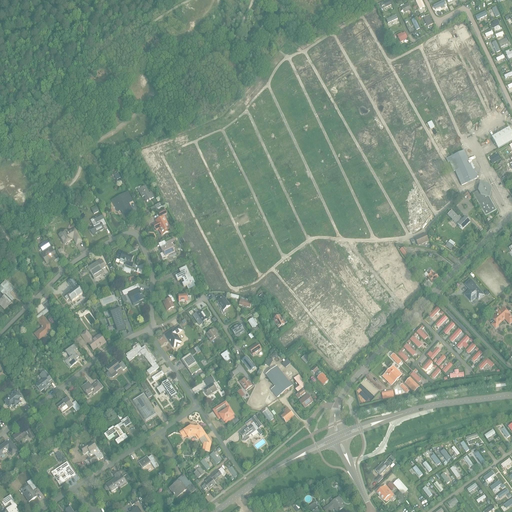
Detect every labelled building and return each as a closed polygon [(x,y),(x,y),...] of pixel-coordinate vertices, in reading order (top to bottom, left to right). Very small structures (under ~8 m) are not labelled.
[(425,7),(421,0),(417,0),(416,1),(419,9),(425,7)] [(408,3),(401,7),(404,13),(411,10),(408,3)] [(392,25),(399,21),(397,17),(394,18),(393,16),(389,18),(392,25)] [(375,19),(369,23),(372,31),(379,25),(375,19)] [(419,27),(416,21),(414,19),(413,20),(414,22),(410,24),(412,29),(415,27),(416,29),(419,27)] [(492,29),(499,25),(497,20),(492,23),(493,23),(489,25),(491,29),(492,29)] [(456,25),(453,34),(459,36),(464,28),(456,25)] [(401,43),(408,39),(404,32),(402,34),(401,33),(397,35),(401,43)] [(380,35),(378,44),(384,45),(386,36),(380,35)] [(506,38),(499,42),(501,47),(508,44),(506,38)] [(465,42),(462,51),(469,53),(471,44),(465,42)] [(450,50),(448,60),(455,63),(457,53),(450,50)] [(307,52),(303,57),(309,63),(314,58),(307,52)] [(408,52),(406,62),(413,64),(416,56),(408,52)] [(468,58),(465,68),(472,70),(475,62),(468,58)] [(284,59),(278,64),(284,69),(290,64),(284,59)] [(362,60),(356,66),(362,71),(369,65),(362,60)] [(400,62),(391,60),(392,71),(399,71),(400,62)] [(348,61),(339,66),(343,73),(352,67),(348,61)] [(481,68),(476,76),(480,80),(487,74),(481,68)] [(327,70),(319,77),(324,82),(332,77),(327,70)] [(280,73),(277,81),(282,86),(287,77),(280,73)] [(379,75),(370,79),(375,86),(383,81),(379,75)] [(270,77),(263,79),(265,87),(273,87),(270,77)] [(433,78),(423,78),(423,86),(432,87),(433,78)] [(454,78),(448,81),(451,87),(458,84),(454,78)] [(489,83),(480,90),(485,94),(491,89),(489,83)] [(318,85),(312,93),(318,97),(324,90),(318,85)] [(410,85),(403,90),(406,96),(414,91),(410,85)] [(300,88),(295,96),(301,100),(307,92),(300,88)] [(419,91),(412,96),(416,100),(422,96),(419,91)] [(266,95),(257,95),(259,104),(266,105),(266,95)] [(336,95),(330,103),(337,107),(341,99),(336,95)] [(450,96),(448,103),(458,104),(460,96),(450,96)] [(430,98),(422,105),(428,110),(435,103),(430,98)] [(396,99),(391,102),(393,109),(400,105),(396,99)] [(250,102),(240,102),(243,113),(251,111),(250,102)] [(314,104),(310,112),(316,114),(320,107),(314,104)] [(295,107),(292,116),(299,119),(302,111),(295,107)] [(372,110),(363,113),(366,121),(375,117),(372,110)] [(280,113),(273,119),(279,125),(286,118),(280,113)] [(238,116),(232,117),(233,126),(240,125),(238,116)] [(440,116),(434,124),(441,129),(446,122),(440,116)] [(386,117),(379,122),(381,127),(389,122),(386,117)] [(347,118),(340,122),(343,128),(350,125),(347,118)] [(225,125),(218,131),(222,137),(229,131),(225,125)] [(373,125),(367,128),(369,133),(375,130),(373,125)] [(322,128),(316,129),(318,136),(325,134),(322,128)] [(511,134),(508,128),(492,137),(498,149),(511,141),(511,134)] [(312,131),(304,132),(306,139),(313,137),(312,131)] [(203,132),(200,142),(207,144),(211,135),(203,132)] [(286,138),(277,140),(279,147),(288,145),(286,138)] [(405,139),(402,144),(408,148),(411,143),(405,139)] [(263,140),(256,141),(257,149),(265,148),(263,140)] [(170,144),(167,153),(174,156),(176,146),(170,144)] [(188,144),(185,154),(193,156),(195,146),(188,144)] [(247,144),(239,146),(242,153),(250,150),(247,144)] [(316,145),(309,147),(312,155),(319,152),(316,145)] [(420,147),(416,152),(423,156),(426,150),(420,147)] [(304,149),(297,150),(299,158),(306,157),(304,149)] [(235,150),(228,155),(231,161),(239,158),(235,150)] [(266,155),(260,158),(263,165),(269,163),(266,155)] [(489,159),(492,164),(499,160),(496,155),(489,159)] [(155,157),(153,166),(163,166),(163,158),(155,157)] [(220,159),(216,166),(225,170),(229,162),(220,159)] [(364,160),(356,165),(359,172),(367,167),(364,160)] [(397,161),(394,166),(399,169),(403,164),(397,161)] [(248,165),(242,169),(246,175),(247,175),(252,170),(248,165)] [(177,169),(168,173),(171,180),(181,176),(177,169)] [(411,170),(408,176),(416,180),(419,173),(411,170)] [(209,171),(208,179),(218,180),(219,172),(209,171)] [(318,175),(310,181),(315,187),(323,181),(318,175)] [(350,178),(346,187),(354,188),(357,180),(350,178)] [(389,178),(386,185),(394,189),(397,181),(389,178)] [(297,180),(290,186),(295,190),(302,185),(297,180)] [(485,184),(480,183),(479,187),(480,188),(479,191),(473,195),(485,217),(496,210),(494,206),(494,203),(491,203),(487,196),(488,195),(489,191),(488,187),(485,186),(485,184)] [(173,186),(168,194),(175,199),(180,190),(173,186)] [(151,193),(149,194),(145,187),(138,191),(142,198),(144,197),(147,202),(154,199),(151,193)] [(219,187),(210,190),(214,198),(222,195),(219,187)] [(404,188),(401,195),(408,199),(412,192),(404,188)] [(126,218),(133,214),(128,204),(132,202),(127,192),(112,200),(118,212),(121,210),(123,214),(124,214),(126,218)] [(384,192),(380,200),(388,204),(392,196),(384,192)] [(335,195),(333,203),(340,206),(342,197),(335,195)] [(226,198),(217,202),(221,210),(230,206),(226,198)] [(282,199),(273,204),(277,210),(286,207),(282,199)] [(178,201),(178,210),(185,212),(187,202),(178,201)] [(398,201),(394,207),(401,211),(405,205),(398,201)] [(319,208),(315,216),(322,219),(326,210),(319,208)] [(300,209),(293,213),(296,220),(304,216),(300,209)] [(376,209),(371,214),(378,218),(382,213),(376,209)] [(233,211),(225,217),(230,224),(237,218),(233,211)] [(459,216),(458,217),(452,211),(448,215),(458,225),(457,225),(462,230),(470,222),(465,218),(463,220),(459,216)] [(100,223),(100,221),(104,219),(101,214),(93,218),(94,219),(91,220),(94,227),(90,229),(93,235),(104,229),(100,223)] [(389,215),(385,220),(392,225),(396,220),(389,215)] [(189,216),(187,227),(194,228),(197,218),(189,216)] [(262,216),(255,222),(260,228),(267,222),(262,216)] [(167,225),(168,225),(164,217),(156,221),(156,222),(157,223),(153,225),(154,227),(154,228),(154,229),(155,229),(156,231),(160,228),(163,234),(168,232),(167,230),(169,229),(167,225)] [(366,220),(363,227),(370,231),(374,223),(366,220)] [(381,225),(377,233),(384,237),(389,229),(381,225)] [(253,226),(245,232),(252,239),(259,234),(253,226)] [(274,226),(270,233),(277,237),(281,229),(274,226)] [(61,234),(59,235),(65,245),(65,244),(66,244),(68,244),(68,243),(70,242),(69,241),(71,239),(73,238),(77,244),(81,241),(74,229),(67,233),(66,231),(65,232),(64,231),(63,231),(62,230),(61,231),(60,232),(60,233),(61,234)] [(205,229),(198,232),(200,239),(208,236),(205,229)] [(296,233),(287,237),(292,246),(300,241),(296,233)] [(360,233),(353,238),(360,244),(365,240),(360,233)] [(415,239),(418,246),(428,241),(425,234),(415,239)] [(173,259),(177,257),(173,249),(174,249),(172,243),(175,241),(174,239),(165,243),(167,247),(160,250),(162,254),(163,254),(165,257),(171,255),(173,259)] [(374,241),(372,248),(380,251),(382,243),(374,241)] [(449,241),(445,246),(451,250),(455,244),(449,241)] [(267,243),(260,249),(266,257),(273,251),(267,243)] [(408,254),(404,247),(400,250),(404,256),(408,254)] [(41,255),(47,264),(54,259),(53,258),(56,256),(51,248),(41,255)] [(351,249),(348,256),(356,260),(359,253),(351,249)] [(368,249),(363,256),(364,257),(370,261),(375,253),(368,249)] [(133,264),(131,263),(134,258),(123,253),(123,252),(119,251),(116,259),(120,261),(120,259),(127,262),(126,265),(132,268),(133,264)] [(320,251),(317,260),(327,262),(329,253),(320,251)] [(227,255),(223,261),(228,268),(233,262),(227,255)] [(290,255),(281,264),(288,270),(296,263),(290,255)] [(337,257),(332,264),(342,269),(346,263),(337,257)] [(88,268),(94,279),(101,275),(98,271),(106,267),(101,260),(88,268)] [(364,264),(357,271),(364,277),(371,270),(364,264)] [(192,277),(191,278),(186,267),(179,270),(181,274),(175,277),(177,282),(180,280),(184,287),(186,286),(188,290),(195,287),(194,284),(195,283),(192,277)] [(222,272),(216,273),(217,284),(225,282),(222,272)] [(432,272),(427,277),(432,283),(437,277),(432,272)] [(240,275),(237,283),(244,286),(248,278),(240,275)] [(351,275),(341,277),(343,285),(353,283),(351,275)] [(322,276),(313,279),(317,287),(325,284),(322,276)] [(77,286),(76,286),(75,285),(77,284),(73,279),(68,283),(72,288),(73,289),(69,292),(70,292),(67,295),(66,294),(63,296),(66,300),(69,298),(72,302),(82,294),(77,286)] [(476,286),(476,285),(471,279),(470,279),(464,285),(469,290),(463,295),(470,303),(476,298),(478,301),(484,295),(476,286)] [(365,280),(357,286),(362,293),(370,287),(365,280)] [(0,301),(0,305),(4,310),(10,304),(9,304),(14,299),(9,294),(14,290),(5,281),(0,285),(0,292),(5,297),(0,301)] [(132,287),(122,292),(124,295),(128,293),(132,303),(134,306),(139,304),(138,301),(143,299),(141,295),(141,294),(140,294),(139,291),(135,293),(134,290),(132,287)] [(328,287),(326,294),(335,296),(337,289),(328,287)] [(285,290),(277,295),(283,303),(290,298),(285,290)] [(187,295),(187,294),(184,294),(184,295),(178,295),(179,302),(187,301),(187,295)] [(230,306),(224,297),(217,302),(223,311),(230,306)] [(344,297),(342,304),(351,306),(353,299),(344,297)] [(167,309),(168,310),(174,307),(170,299),(163,302),(166,309),(167,309)] [(48,300),(43,304),(50,313),(55,309),(48,300)] [(390,300),(382,304),(388,314),(396,309),(390,300)] [(294,306),(287,312),(294,319),(301,313),(294,306)] [(320,307),(312,315),(321,322),(329,315),(320,307)] [(437,307),(428,316),(432,319),(440,310),(437,307)] [(511,318),(509,315),(503,308),(499,312),(497,309),(494,312),(496,315),(491,319),(494,322),(491,325),(495,329),(498,326),(497,325),(503,321),(502,320),(504,319),(509,324),(511,321),(511,318)] [(113,318),(108,320),(110,327),(115,325),(117,331),(122,330),(121,328),(124,327),(122,321),(127,319),(124,311),(121,312),(120,310),(111,313),(113,318)] [(202,323),(207,319),(201,311),(196,314),(196,313),(192,316),(199,326),(203,324),(202,323)] [(370,313),(365,319),(372,325),(377,319),(370,313)] [(280,315),(273,319),(278,328),(285,324),(287,323),(286,319),(283,321),(280,315)] [(448,317),(444,315),(437,323),(440,326),(448,317)] [(49,324),(43,316),(36,321),(42,328),(36,332),(40,338),(46,333),(47,334),(47,333),(48,333),(48,332),(49,332),(49,331),(49,330),(49,329),(50,328),(50,327),(50,326),(49,325),(49,324)] [(248,321),(253,328),(257,326),(252,318),(248,321)] [(310,322),(299,321),(301,330),(309,331),(310,322)] [(451,322),(445,330),(448,333),(454,325),(451,322)] [(243,330),(240,324),(231,330),(235,335),(243,330)] [(355,324),(348,328),(355,335),(361,332),(355,324)] [(176,335),(182,331),(179,326),(173,330),(172,330),(164,335),(168,340),(170,343),(173,348),(176,346),(177,348),(180,346),(179,344),(180,344),(178,341),(180,340),(176,335)] [(206,335),(211,342),(219,337),(214,329),(206,335)] [(427,337),(419,329),(416,332),(424,340),(427,337)] [(457,330),(451,338),(454,340),(460,333),(457,330)] [(100,335),(93,340),(86,331),(81,335),(87,343),(88,343),(93,350),(100,345),(100,346),(105,343),(100,335)] [(292,331),(282,336),(286,341),(293,337),(292,331)] [(322,336),(316,337),(319,346),(325,345),(322,336)] [(422,345),(413,336),(410,339),(419,348),(422,345)] [(465,336),(458,344),(462,347),(469,339),(465,336)] [(348,341),(341,341),(341,350),(350,349),(348,341)] [(476,346),(472,343),(465,351),(468,354),(476,346)] [(144,346),(141,349),(137,344),(132,348),(133,350),(125,355),(127,357),(126,358),(129,362),(137,355),(138,356),(140,354),(142,357),(143,356),(152,367),(146,371),(149,375),(158,368),(154,362),(156,361),(144,346)] [(249,349),(253,356),(261,350),(257,344),(249,349)] [(416,354),(406,344),(403,347),(413,357),(416,354)] [(65,362),(69,368),(77,362),(75,360),(79,357),(74,351),(77,349),(73,345),(65,351),(70,358),(65,362)] [(433,360),(439,352),(436,350),(430,357),(433,360)] [(221,356),(226,363),(231,359),(228,355),(229,354),(227,351),(221,356)] [(408,359),(400,351),(397,354),(405,362),(408,359)] [(480,351),(471,360),(474,362),(482,353),(480,351)] [(332,352),(326,357),(332,363),(337,358),(332,352)] [(309,360),(311,358),(307,354),(305,355),(301,359),(306,364),(310,360),(309,360)] [(186,366),(192,375),(200,370),(190,355),(182,360),(184,364),(185,363),(186,366)] [(439,366),(446,358),(443,355),(435,363),(439,366)] [(248,357),(243,361),(250,371),(255,367),(248,357)] [(486,358),(478,367),(481,370),(487,364),(491,368),(494,365),(486,358)] [(282,364),(285,368),(290,363),(287,360),(282,364)] [(425,371),(433,363),(429,360),(422,368),(425,371)] [(121,363),(118,365),(115,361),(105,368),(108,372),(106,374),(108,377),(110,378),(111,378),(113,378),(118,374),(116,371),(121,368),(123,370),(126,368),(121,363)] [(445,374),(452,366),(449,363),(442,371),(445,374)] [(396,381),(397,382),(399,380),(398,379),(402,375),(393,366),(382,377),(391,386),(396,381)] [(322,374),(322,375),(318,370),(315,367),(311,371),(314,374),(314,373),(319,378),(317,379),(323,386),(328,381),(325,378),(325,377),(322,374)] [(278,369),(276,371),(274,368),(265,375),(275,387),(271,390),(277,398),(292,386),(278,369)] [(453,378),(461,371),(458,368),(451,376),(453,378)] [(434,379),(440,371),(438,369),(431,376),(434,379)] [(48,374),(47,375),(45,371),(39,376),(43,380),(35,386),(40,392),(46,387),(47,388),(50,385),(48,382),(52,379),(48,374)] [(151,378),(153,381),(163,374),(161,372),(151,378)] [(421,380),(413,372),(410,375),(418,383),(421,380)] [(297,376),(293,379),(302,390),(307,386),(305,382),(302,384),(297,376)] [(240,383),(245,391),(251,386),(246,378),(240,383)] [(405,384),(413,393),(419,387),(410,378),(405,384)] [(203,390),(207,396),(217,391),(212,384),(214,383),(213,380),(208,384),(209,386),(203,390)] [(93,395),(103,388),(97,381),(90,387),(87,382),(81,387),(82,388),(82,389),(87,396),(91,393),(93,395)] [(171,398),(177,395),(167,381),(161,385),(162,385),(156,389),(160,394),(166,390),(171,398)] [(381,393),(383,399),(394,397),(393,390),(381,393)] [(12,406),(14,409),(21,404),(19,401),(21,399),(15,391),(12,393),(13,394),(4,401),(9,408),(12,406)] [(157,414),(144,394),(143,394),(144,396),(142,397),(141,398),(136,401),(139,406),(140,407),(143,412),(144,413),(147,418),(152,415),(154,414),(153,414),(155,413),(156,414),(157,414)] [(301,404),(304,408),(312,402),(307,396),(302,401),(303,402),(301,404)] [(75,402),(71,404),(67,398),(56,407),(62,414),(72,405),(77,411),(80,409),(75,402)] [(224,422),(226,424),(234,418),(233,416),(234,416),(232,412),(232,411),(226,401),(212,409),(219,420),(221,419),(223,423),(224,422)] [(281,417),(286,423),(293,417),(286,408),(283,411),(285,414),(281,417)] [(262,413),(269,422),(273,419),(267,410),(262,413)] [(122,426),(124,428),(131,424),(127,417),(120,422),(121,423),(112,429),(110,428),(108,430),(108,432),(103,435),(106,439),(115,432),(119,438),(114,441),(117,445),(127,438),(124,434),(123,435),(118,428),(122,426)] [(260,436),(263,434),(259,429),(261,427),(255,418),(248,423),(250,426),(240,433),(242,437),(242,438),(242,439),(242,440),(242,441),(243,442),(244,442),(245,441),(248,439),(249,438),(248,437),(256,431),(260,436)] [(201,429),(199,429),(199,428),(199,427),(198,427),(197,427),(197,428),(190,427),(187,429),(186,428),(179,432),(180,433),(179,434),(182,437),(183,439),(187,436),(189,438),(192,436),(195,436),(198,440),(200,438),(204,445),(203,448),(205,449),(205,451),(209,452),(209,449),(208,449),(209,441),(205,434),(204,435),(201,429)] [(501,429),(507,438),(510,436),(504,427),(501,429)] [(31,439),(34,437),(30,429),(26,431),(27,431),(25,432),(23,429),(13,437),(17,443),(27,435),(28,434),(31,439)] [(495,433),(492,430),(484,436),(487,439),(495,433)] [(13,445),(10,447),(6,442),(0,446),(0,456),(8,451),(12,456),(15,453),(14,453),(17,450),(13,445)] [(95,445),(94,446),(92,443),(86,447),(85,445),(80,449),(83,454),(88,450),(89,452),(90,452),(91,453),(89,455),(91,458),(88,460),(91,464),(99,459),(99,460),(103,458),(95,445)] [(450,457),(443,448),(441,450),(447,458),(450,457)] [(430,453),(437,463),(440,461),(433,451),(430,453)] [(60,452),(56,455),(60,462),(64,459),(60,452)] [(209,455),(217,465),(220,462),(213,453),(209,455)] [(485,462),(479,453),(475,455),(481,465),(485,462)] [(154,469),(158,466),(151,456),(148,458),(147,457),(139,462),(140,463),(139,464),(142,468),(150,463),(154,469)] [(473,465),(466,456),(463,459),(469,467),(473,465)] [(200,462),(207,471),(210,468),(203,459),(200,462)] [(503,468),(511,462),(509,459),(500,465),(503,468)] [(64,475),(67,480),(75,475),(67,462),(55,470),(57,473),(53,476),(59,485),(64,482),(61,477),(64,475)] [(380,476),(389,466),(386,463),(385,464),(384,465),(382,463),(374,471),(380,476)] [(422,473),(416,465),(413,467),(419,475),(422,473)] [(228,470),(234,478),(238,476),(232,467),(228,470)] [(450,469),(457,478),(459,476),(455,470),(456,470),(455,468),(454,468),(453,467),(450,469)] [(193,473),(198,479),(204,474),(200,468),(193,473)] [(212,476),(215,480),(221,475),(218,471),(212,476)] [(121,475),(120,475),(119,473),(114,476),(116,478),(106,484),(107,486),(105,487),(105,489),(106,490),(108,491),(109,490),(111,492),(118,487),(118,488),(126,483),(121,475)] [(446,484),(449,482),(444,473),(440,476),(446,484)] [(490,485),(499,479),(497,476),(492,480),(491,479),(489,480),(489,481),(488,482),(490,485)] [(189,481),(188,482),(184,477),(169,489),(176,499),(185,492),(189,496),(196,490),(189,481)] [(430,479),(437,489),(440,486),(436,481),(437,480),(436,479),(435,480),(432,477),(430,479)] [(204,485),(206,488),(208,490),(215,485),(210,478),(207,480),(209,481),(204,485)] [(23,495),(29,503),(36,498),(34,494),(36,494),(34,490),(36,489),(30,480),(26,483),(29,486),(23,490),(25,493),(23,495)] [(393,485),(402,495),(407,491),(398,480),(393,485)] [(387,485),(392,490),(395,487),(391,482),(387,485)] [(495,494),(504,487),(502,484),(493,491),(495,494)] [(422,489),(429,498),(432,495),(428,490),(428,489),(428,488),(427,489),(425,487),(422,489)] [(508,491),(506,488),(498,495),(500,497),(501,496),(502,497),(504,496),(505,497),(508,495),(506,492),(508,491)] [(382,489),(376,495),(384,502),(387,499),(387,498),(390,495),(382,489)] [(476,501),(484,496),(484,495),(485,494),(484,493),(483,494),(483,493),(475,499),(476,501)] [(18,511),(15,508),(17,507),(10,495),(1,502),(4,506),(10,503),(12,506),(1,511),(18,511)] [(336,511),(337,511),(343,508),(340,503),(342,501),(339,497),(330,504),(328,506),(328,505),(323,509),(325,511),(329,511),(332,510),(331,510),(334,508),(336,511)] [(144,511),(145,511),(144,511),(138,502),(136,498),(129,503),(132,506),(134,505),(136,508),(130,511),(144,511)] [(492,503),(489,500),(480,508),(482,511),(492,503)]
